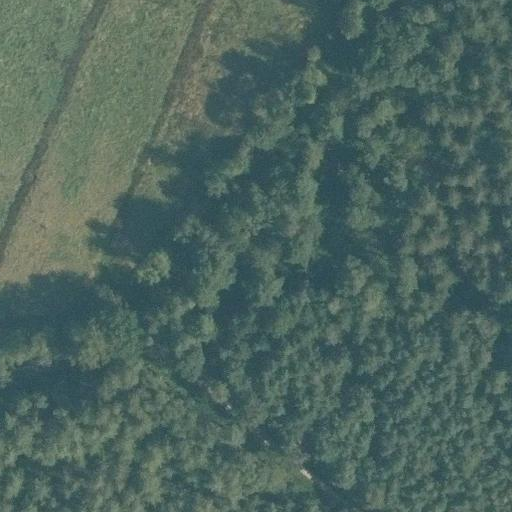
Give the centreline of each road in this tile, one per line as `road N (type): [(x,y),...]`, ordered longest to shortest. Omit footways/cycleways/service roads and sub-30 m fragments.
road 1 (track): [(344,511),(110,326)]
road 2 (track): [(110,326),(72,349),(0,372)]
